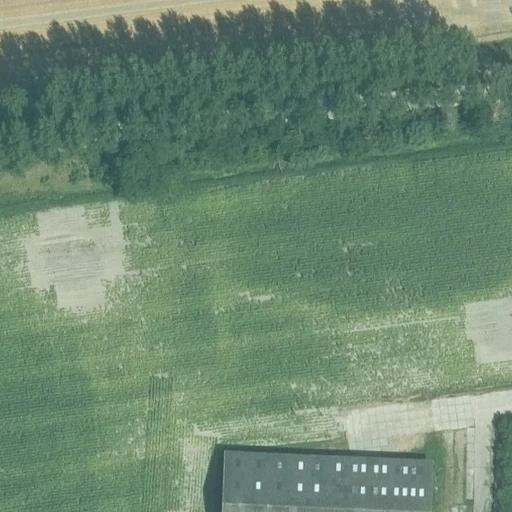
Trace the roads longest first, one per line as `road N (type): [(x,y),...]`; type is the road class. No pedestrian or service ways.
road 1 (unclassified): [(0,159),(122,134),(511,97)]
road 2 (track): [(511,78),(440,51),(417,0)]
